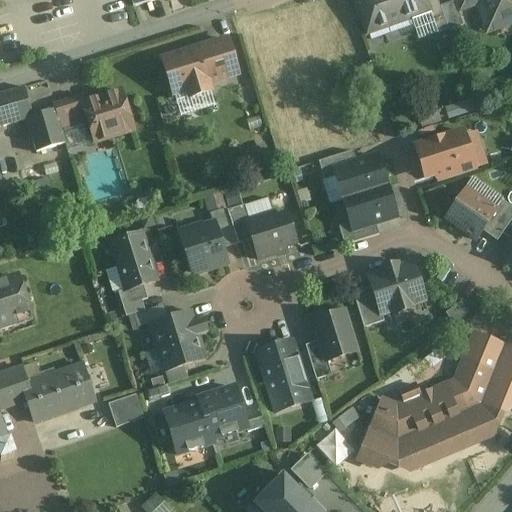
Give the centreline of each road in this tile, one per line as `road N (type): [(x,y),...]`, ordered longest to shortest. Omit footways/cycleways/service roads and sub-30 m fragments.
road 1 (residential): [(511,293),(423,234),(291,274),(249,299)]
road 2 (residential): [(247,0),(0,77)]
